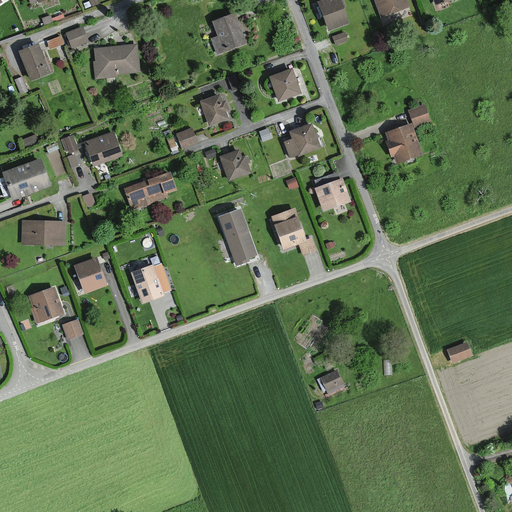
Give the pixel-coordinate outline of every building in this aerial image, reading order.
[(341,0),(329,0),(319,4),(330,32),(351,23),(341,0)] [(372,0),(378,18),(408,9),(405,0),(372,0)] [(246,44),(235,13),(214,21),(220,37),(214,39),(219,53),(246,44)] [(83,27),(67,34),(72,47),(88,41),(83,27)] [(46,39),(50,47),(64,41),(60,33),(46,39)] [(50,72),(38,44),(20,51),(32,80),(50,72)] [(137,45),(94,49),(96,76),(139,73),(137,45)] [(293,69),(270,78),(279,104),(302,95),(293,69)] [(220,95),(200,102),(209,127),(229,120),(220,95)] [(435,125),(426,101),(405,109),(411,124),(385,133),(397,167),(426,157),(416,132),(435,125)] [(293,138),(284,141),(290,159),(321,148),(313,125),(291,132),(293,138)] [(192,130),(176,136),(182,151),(198,145),(192,130)] [(114,132),(85,143),(94,165),(122,155),(114,132)] [(73,136),(61,140),(66,154),(78,150),(73,136)] [(239,150),(220,157),(229,180),(251,172),(245,157),(242,159),(239,150)] [(42,159),(4,174),(14,201),(53,187),(42,159)] [(170,173),(125,189),(132,209),(168,197),(166,193),(176,189),(170,173)] [(344,180),(315,191),(325,216),(353,205),(344,180)] [(240,210),(220,218),(237,263),(257,256),(240,210)] [(295,211),(271,220),(283,253),(301,247),(304,255),(314,252),(310,241),(306,242),(295,211)] [(53,222),(21,221),(20,247),(65,247),(65,222),(53,222)] [(97,258),(76,266),(80,278),(85,292),(106,284),(97,258)] [(148,301),(149,301),(164,296),(156,271),(154,266),(146,268),(133,273),(143,303),(148,301)] [(30,296),(39,322),(53,317),(64,314),(60,302),(55,287),(30,296)] [(77,320),(64,325),(68,338),(82,334),(77,320)] [(468,343),(448,350),(453,363),(473,356),(468,343)] [(339,371),(320,380),(327,395),(346,387),(339,371)]
